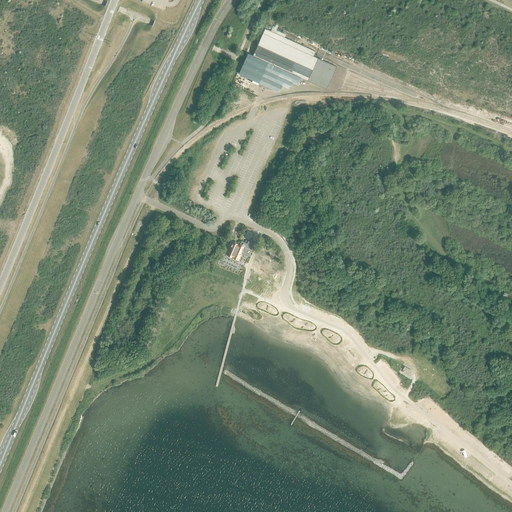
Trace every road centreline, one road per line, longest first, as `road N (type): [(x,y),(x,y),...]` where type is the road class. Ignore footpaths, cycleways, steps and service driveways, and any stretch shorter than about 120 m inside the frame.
road 1 (primary): [(0,463),(200,0)]
road 2 (tertiary): [(5,511),(136,196)]
road 3 (unclassified): [(0,287),(114,0)]
road 4 (tertiary): [(231,0),(136,196)]
